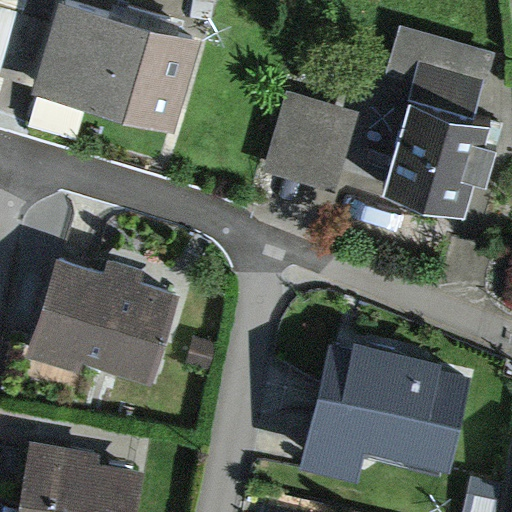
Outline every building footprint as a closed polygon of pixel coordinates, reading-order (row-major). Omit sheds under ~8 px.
[(17,0),(0,57),(0,72),(157,121),(183,35),(69,0),(17,0)] [(386,74),(416,82),(421,64),(485,82),(493,54),(399,27),(386,74)] [(485,82),(421,64),(416,82),(384,197),(464,218),(474,186),(485,190),(497,151),(481,146),(488,126),(471,121),(485,82)] [(263,166),(334,188),(358,110),(287,88),(263,166)] [(149,374),(170,291),(53,263),(33,345),(149,374)] [(365,453),(450,473),(473,376),(444,369),(445,363),(355,342),(353,350),(333,345),(303,469),(358,482),(365,453)] [(121,416),(127,392),(39,370),(33,395),(121,416)] [(124,511),(132,468),(26,450),(15,511),(124,511)]
